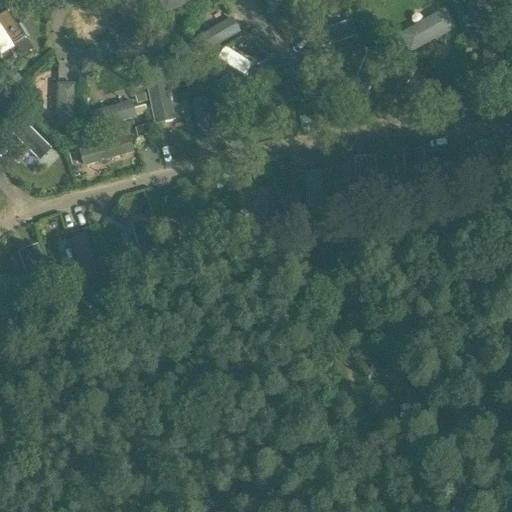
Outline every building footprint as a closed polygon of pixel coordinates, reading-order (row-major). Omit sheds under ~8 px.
[(280,9),(271,14),(278,24),(286,19),(280,9)] [(8,11),(0,15),(0,57),(1,58),(10,52),(10,53),(16,50),(15,49),(27,41),(8,11)] [(464,36),(463,48),(475,49),(476,37),(464,36)] [(316,53),(307,57),(311,68),(321,64),(316,53)] [(14,69),(4,77),(12,87),(21,79),(14,69)] [(20,86),(13,94),(21,102),(28,95),(20,86)] [(142,87),(134,90),(138,103),(146,101),(142,87)] [(8,104),(0,112),(0,113),(5,119),(14,110),(8,104)] [(145,106),(134,109),(136,117),(147,114),(145,106)] [(149,125),(135,128),(138,137),(151,134),(149,125)] [(508,137),(496,139),(498,149),(510,147),(508,137)] [(396,203),(387,204),(388,218),(397,217),(396,203)] [(47,319),(34,324),(38,334),(51,329),(47,319)]
